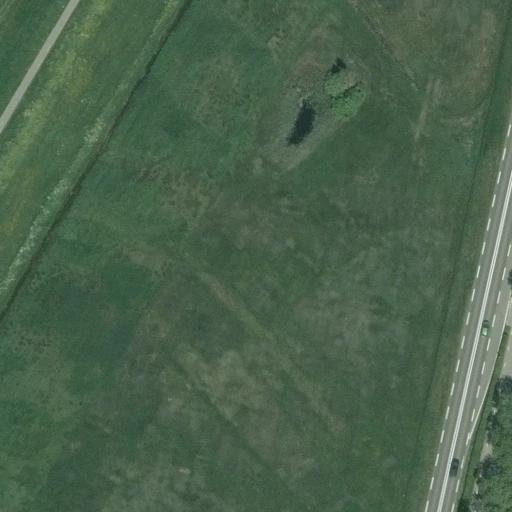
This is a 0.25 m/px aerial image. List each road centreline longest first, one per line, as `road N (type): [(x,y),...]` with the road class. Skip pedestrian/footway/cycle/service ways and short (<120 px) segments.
road 1 (primary): [(437,511),(511,171)]
road 2 (unclassified): [(481,511),(511,370)]
